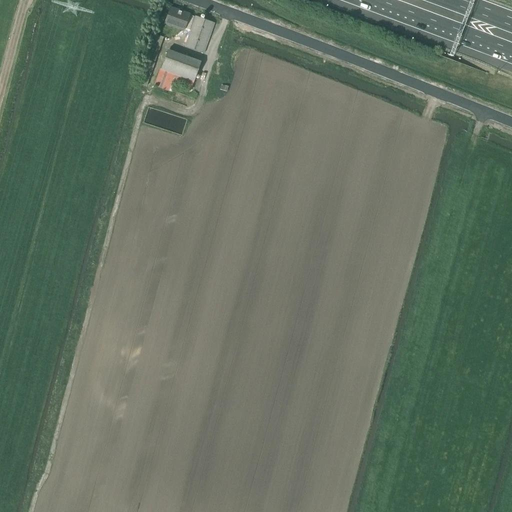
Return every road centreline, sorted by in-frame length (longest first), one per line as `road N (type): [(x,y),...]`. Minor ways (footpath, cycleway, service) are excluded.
road 1 (track): [(227,16),(194,111),(145,104),(33,511)]
road 2 (unclassified): [(511,126),(183,0)]
road 3 (motorway): [(368,0),(511,54)]
